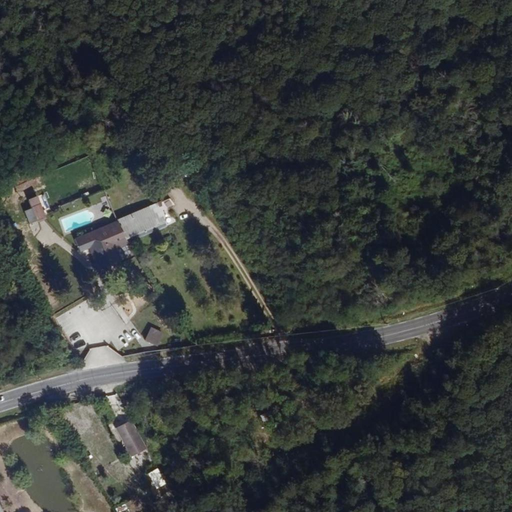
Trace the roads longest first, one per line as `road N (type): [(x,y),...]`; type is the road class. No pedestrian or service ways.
road 1 (secondary): [(511,288),(449,315),(67,384),(0,406)]
road 2 (track): [(449,315),(428,351),(305,430)]
road 3 (unknown): [(276,346),(200,224)]
